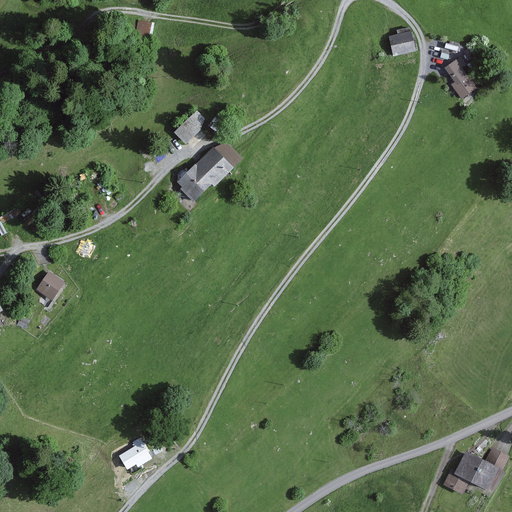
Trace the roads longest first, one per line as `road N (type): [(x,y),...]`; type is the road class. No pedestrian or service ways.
road 1 (track): [(0,79),(20,80),(104,19),(249,28),(291,0)]
road 2 (unclassified): [(511,412),(354,474),(294,511)]
